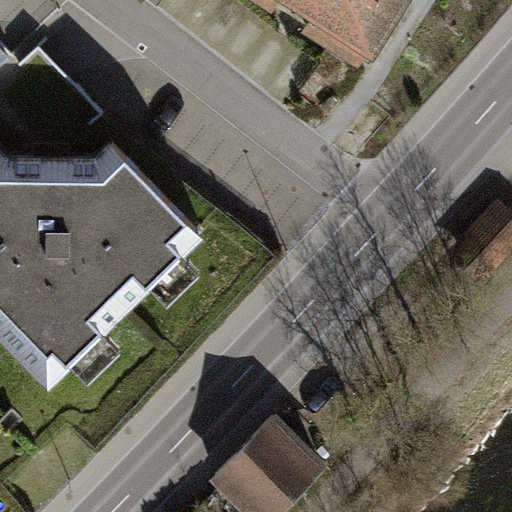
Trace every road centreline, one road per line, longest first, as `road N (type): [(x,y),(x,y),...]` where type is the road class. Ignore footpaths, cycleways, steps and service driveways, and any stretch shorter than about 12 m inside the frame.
road 1 (secondary): [(107,511),(401,211)]
road 2 (residential): [(401,211),(128,0)]
road 3 (track): [(511,302),(321,511)]
road 4 (secondary): [(401,211),(511,85)]
